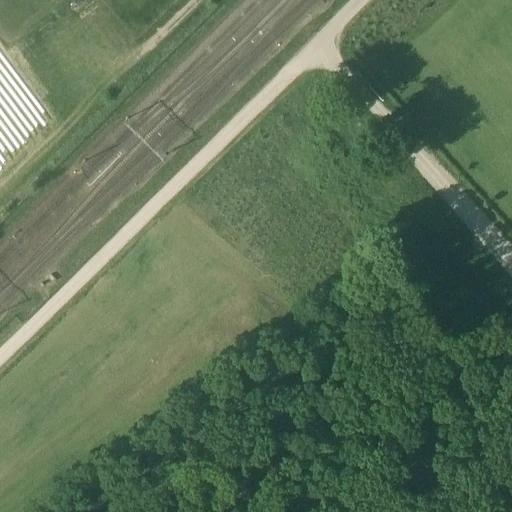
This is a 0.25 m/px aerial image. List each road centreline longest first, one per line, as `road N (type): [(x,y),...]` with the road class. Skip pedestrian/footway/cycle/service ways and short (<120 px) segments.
road 1 (unclassified): [(368,0),(0,359)]
road 2 (track): [(511,263),(321,47)]
